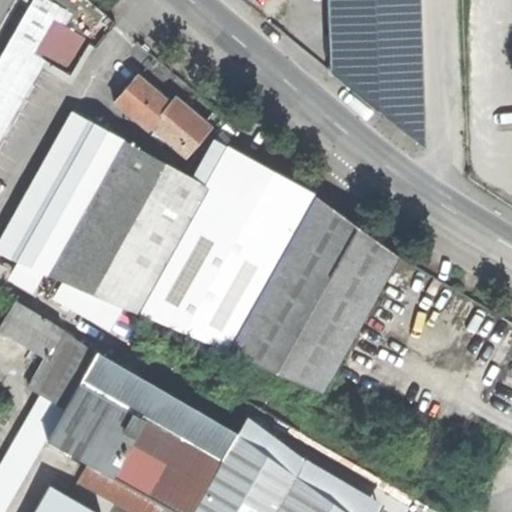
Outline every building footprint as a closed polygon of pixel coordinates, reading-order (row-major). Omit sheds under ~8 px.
[(26,0),(0,46),(0,125),(60,20),(93,42),(112,20),(88,0),(26,0)] [(420,0),(327,0),(329,32),(330,67),(330,70),(423,146),(426,149),(420,0)] [(147,124),(183,154),(208,124),(173,94),(167,100),(154,89),(134,71),(110,99),(144,127),(147,124)] [(4,224),(0,231),(0,251),(130,307),(202,183),(85,119),(21,230),(4,224)] [(231,135),(224,148),(245,159),(252,146),(231,135)] [(224,148),(202,183),(130,307),(318,387),(393,257),(313,196),(245,159),(224,148)] [(0,511),(13,490),(44,434),(84,457),(164,503),(179,511),(343,511),(235,431),(93,350),(46,318),(11,298),(0,318),(0,330),(43,356),(27,382),(42,390),(0,462),(0,511)] [(147,511),(158,511),(164,503),(84,457),(77,470),(109,489),(147,511)] [(14,511),(24,496),(13,490),(0,511),(14,511)]
